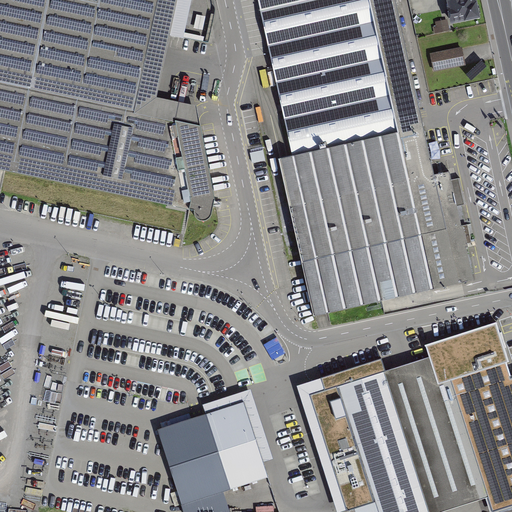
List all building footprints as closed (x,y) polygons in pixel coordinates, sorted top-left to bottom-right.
[(0,0),(0,169),(190,210),(195,211),(195,217),(197,219),(198,220),(199,221),(202,222),(204,222),(207,221),(210,220),(212,215),(216,200),(197,110),(156,101),(171,36),(207,43),(214,12),(212,0),(0,0)] [(256,0),(293,158),(278,161),(314,317),(475,280),(450,172),(435,175),(419,105),(394,0),(256,0)] [(447,0),(448,6),(440,7),(443,25),(478,19),(474,0),(447,0)] [(466,65),(462,47),(430,53),(434,71),(466,65)] [(511,370),(501,336),(336,387),(374,511),(449,511),(487,500),(490,511),(504,511),(511,510),(511,370)] [(244,402),(158,430),(183,505),(268,477),(244,402)] [(176,491),(171,493),(178,510),(183,508),(176,491)]
